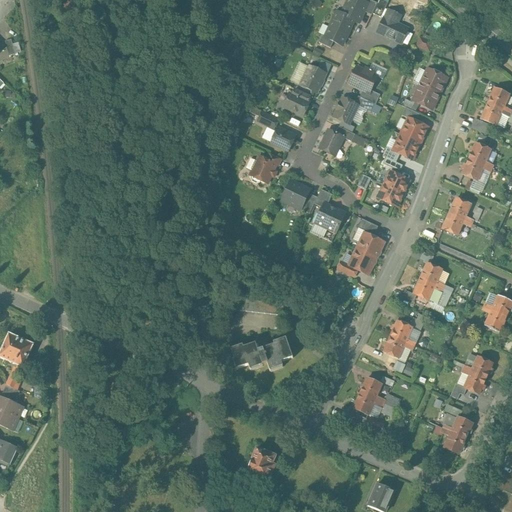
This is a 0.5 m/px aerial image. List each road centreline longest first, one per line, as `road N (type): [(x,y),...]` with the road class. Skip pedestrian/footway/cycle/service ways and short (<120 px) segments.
road 1 (residential): [(309,428),(438,483),(456,483),(472,475),(511,385)]
road 2 (residential): [(409,230),(362,208),(343,185),(303,161),(361,34)]
road 3 (residential): [(0,290),(208,384)]
road 4 (track): [(47,315),(50,415),(0,499)]
road 5 (residential): [(409,230),(466,57)]
road 6 (residential): [(208,384),(200,511)]
road 7 (residential): [(309,428),(367,319)]
